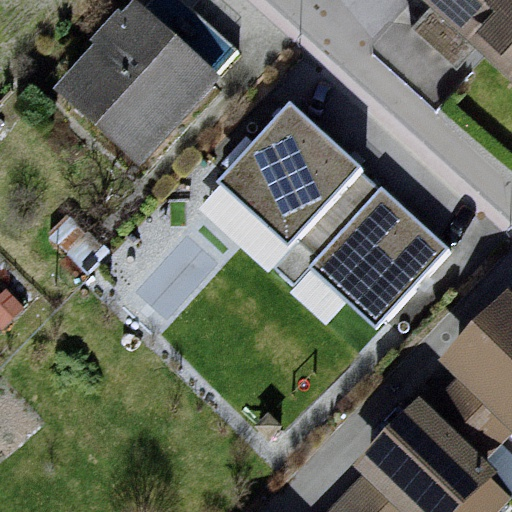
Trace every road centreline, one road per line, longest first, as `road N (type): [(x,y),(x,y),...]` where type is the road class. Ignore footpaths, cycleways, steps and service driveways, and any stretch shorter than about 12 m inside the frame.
road 1 (residential): [(272,0),(511,219)]
road 2 (unknown): [(511,314),(288,511)]
